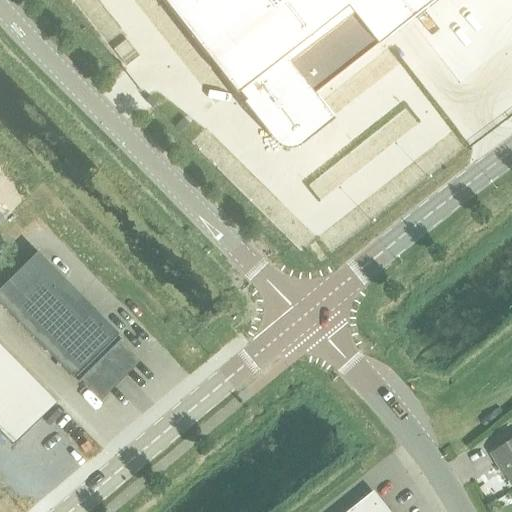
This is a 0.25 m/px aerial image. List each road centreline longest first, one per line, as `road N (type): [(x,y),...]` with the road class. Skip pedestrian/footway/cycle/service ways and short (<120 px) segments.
road 1 (unclassified): [(302,317),(0,3)]
road 2 (unclassified): [(71,511),(302,317)]
road 3 (unclassified): [(302,317),(511,155)]
road 4 (unclassified): [(461,511),(400,421),(302,317)]
